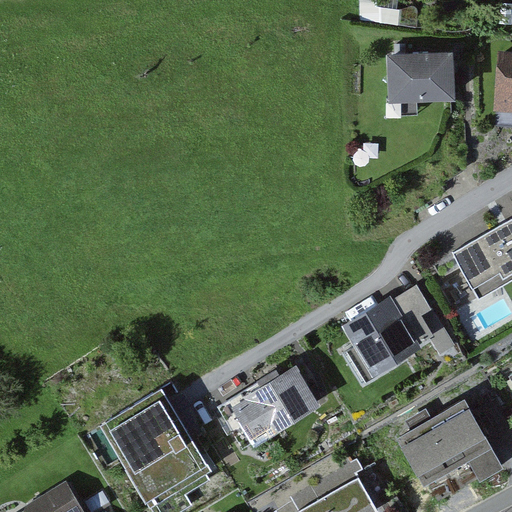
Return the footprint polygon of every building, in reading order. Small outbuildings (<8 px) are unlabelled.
[(363,5),(363,20),(397,21),(398,6),(363,5)] [(465,55),(403,56),(404,104),(466,103),(465,55)] [(511,223),(454,257),(480,303),(511,284),(511,223)] [(345,332),(373,378),(431,342),(439,356),(454,347),(418,288),(345,332)] [(265,431),(270,439),(316,411),(294,375),(233,413),(250,440),(265,431)] [(462,406),(384,452),(419,511),(424,511),(499,469),(462,406)] [(207,483),(176,432),(121,465),(149,511),(189,511),(193,510),(185,497),(207,483)] [(291,511),(372,511),(354,478),(291,511)] [(79,511),(65,488),(25,511),(79,511)]
